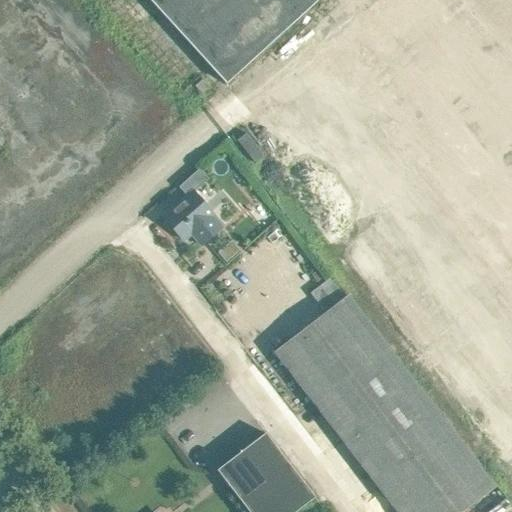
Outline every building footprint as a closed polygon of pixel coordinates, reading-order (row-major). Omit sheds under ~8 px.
[(148,0),(226,84),(318,0),(148,0)] [(202,94),(209,87),(202,79),(195,86),(202,94)] [(183,241),(213,215),(193,192),(208,179),(199,169),(178,187),(186,196),(162,217),(165,221),(167,219),(175,228),(173,229),(183,241)] [(270,191),(253,205),(268,223),(285,208),(270,191)] [(237,227),(217,241),(229,258),(248,244),(237,227)] [(309,293),(314,299),(325,313),(335,305),(344,298),(329,278),(309,293)] [(325,313),(286,342),(416,511),(462,511),(483,497),(335,305),(325,313)] [(247,511),(295,511),(314,497),(264,433),(216,471),(247,511)]
